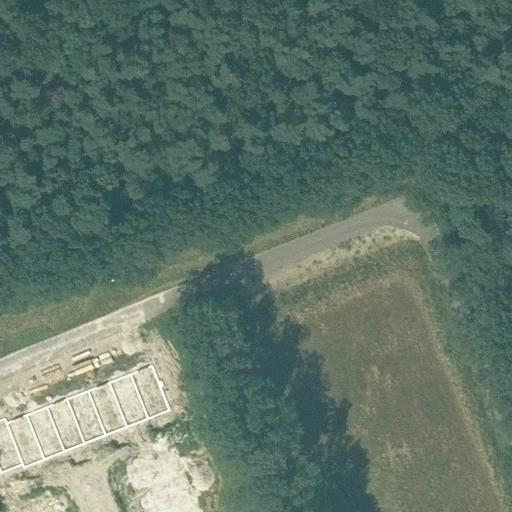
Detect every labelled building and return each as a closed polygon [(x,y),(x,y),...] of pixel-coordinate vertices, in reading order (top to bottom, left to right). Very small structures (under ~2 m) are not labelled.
[(417,253),(395,261),(414,308),(436,299),(417,253)] [(395,261),(373,270),(375,275),(375,274),(392,315),(391,316),(391,317),(414,308),(395,261)] [(375,275),(355,282),(370,319),(369,319),(371,324),(391,316),(392,315),(375,274),(375,275)] [(355,282),(335,290),(350,327),(351,327),(369,319),(370,319),(355,282)] [(335,290),(315,298),(330,335),(329,335),(332,344),(354,336),(351,327),(350,327),(335,290)] [(315,298),(295,306),(310,343),(310,342),(329,335),(330,335),(315,298)] [(295,306),(274,314),(290,356),(312,347),(310,342),(310,343),(295,306)] [(274,314),(252,323),(259,341),(256,341),(258,346),(260,345),(268,364),(290,356),(274,314)] [(433,322),(421,327),(425,336),(437,331),(433,322)] [(411,331),(399,335),(403,345),(415,340),(411,331)] [(399,335),(387,340),(391,349),(403,345),(399,335)] [(439,337),(398,353),(406,372),(406,373),(447,357),(439,337)] [(374,352),(362,357),(365,366),(377,361),(374,352)] [(362,357),(350,362),(353,371),(365,366),(362,357)] [(406,372),(401,374),(409,395),(414,393),(414,392),(455,376),(447,357),(406,373),(406,372)] [(331,362),(319,367),(323,376),(335,371),(331,362)] [(152,366),(130,374),(148,420),(170,411),(152,366)] [(319,367),(307,372),(311,381),(323,376),(319,367)] [(378,371),(368,374),(373,386),(382,383),(378,371)] [(130,374),(109,383),(127,428),(148,420),(130,374)] [(368,374),(359,378),(364,390),(373,386),(368,374)] [(298,375),(286,380),(289,389),(301,385),(298,375)] [(455,376),(414,392),(414,393),(421,410),(421,411),(462,395),(455,376)] [(337,377),(291,395),(299,415),(345,397),(337,377)] [(109,383),(87,391),(106,437),(127,428),(109,383)] [(382,383),(373,386),(378,398),(387,395),(382,383)] [(373,386),(364,390),(369,402),(378,398),(373,386)] [(87,391),(66,399),(84,445),(106,437),(87,391)] [(421,410),(416,412),(424,433),(433,429),(433,428),(470,414),(462,395),(421,411),(421,410)] [(345,397),(299,415),(307,434),(352,416),(345,397)] [(66,399),(46,407),(64,453),(84,445),(66,399)] [(46,407),(26,415),(44,461),(64,453),(46,407)] [(396,407),(387,411),(392,423),(401,419),(396,407)] [(380,413),(370,417),(375,429),(385,425),(380,413)] [(470,414),(433,428),(433,429),(445,459),(477,446),(474,438),(478,436),(470,414)] [(7,423),(6,423),(22,466),(23,469),(44,461),(26,415),(7,423)] [(352,416),(307,434),(314,453),(360,435),(352,416)] [(5,418),(0,420),(0,474),(0,475),(22,466),(6,423),(7,423),(5,418)] [(401,419),(392,423),(397,435),(406,431),(401,419)] [(385,425),(375,429),(380,441),(389,438),(385,425)] [(168,434),(155,439),(159,448),(171,444),(168,434)] [(360,435),(314,453),(322,472),(367,454),(360,435)] [(146,443),(134,447),(138,457),(150,452),(146,443)] [(448,466),(439,470),(448,493),(453,491),(452,490),(493,474),(485,452),(480,454),(477,446),(445,459),(448,466)] [(134,447),(122,452),(126,461),(138,457),(134,447)] [(174,449),(128,467),(136,487),(182,469),(174,449)] [(367,454),(322,472),(330,494),(335,493),(338,501),(370,488),(367,480),(376,477),(367,454)] [(416,456),(406,460),(411,472),(420,468),(416,456)] [(399,463),(390,466),(395,478),(404,475),(399,463)] [(106,465),(94,470),(98,479),(110,474),(106,465)] [(420,468),(411,472),(416,484),(425,480),(420,468)] [(182,469),(136,487),(144,507),(148,505),(148,504),(189,488),(182,469)] [(94,470),(82,475),(86,484),(98,479),(94,470)] [(493,474),(452,490),(453,491),(460,509),(501,493),(493,474)] [(64,475),(52,480),(55,489),(67,484),(64,475)] [(404,475),(395,478),(400,490),(409,487),(404,475)] [(52,480),(39,485),(43,494),(55,489),(52,480)] [(101,487),(92,491),(96,503),(106,499),(101,487)] [(189,488),(148,504),(148,505),(150,511),(183,511),(197,507),(189,488)] [(341,509),(337,510),(337,511),(389,511),(382,492),(373,496),(370,488),(338,501),(341,509)] [(92,491),(83,494),(87,506),(96,503),(92,491)] [(22,492),(10,496),(13,506),(25,501),(22,492)] [(501,493),(460,509),(460,511),(508,511),(501,493)] [(10,496),(0,500),(0,507),(1,510),(13,506),(10,496)] [(54,511),(49,498),(14,511),(54,511)] [(106,499),(96,503),(100,511),(108,511),(110,511),(106,499)] [(100,511),(96,503),(87,506),(89,511),(100,511)]
